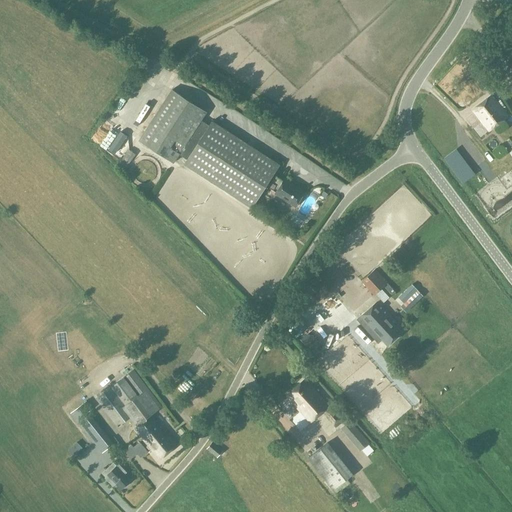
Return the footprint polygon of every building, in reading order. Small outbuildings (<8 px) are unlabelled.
[(490,83),(486,78),(481,82),(485,87),(490,83)] [(252,208),(280,165),(212,121),(209,126),(201,120),(207,112),(172,89),(139,141),(174,163),(179,154),(187,159),(184,164),(252,208)] [(316,164),(205,91),(201,97),(207,100),(203,106),(309,176),(316,164)] [(114,108),(121,112),(131,96),(125,92),(114,108)] [(489,131),(508,116),(492,95),(473,110),(489,131)] [(120,124),(126,128),(139,106),(133,102),(120,124)] [(481,125),(474,128),(478,137),(484,134),(481,125)] [(102,127),(90,138),(98,146),(109,135),(102,127)] [(121,153),(125,149),(116,139),(111,143),(121,153)] [(118,164),(125,169),(136,154),(129,149),(118,164)] [(455,151),(446,158),(450,163),(459,155),(455,151)] [(463,161),(454,168),(457,173),(467,166),(463,161)] [(471,171),(461,178),(465,183),(474,176),(471,171)] [(493,180),(504,197),(511,191),(511,178),(507,171),(493,180)] [(305,192),(293,184),(285,179),(284,180),(276,175),(268,187),(276,192),(275,194),(295,207),(305,192)] [(314,197),(319,194),(315,187),(310,190),(314,197)] [(362,281),(375,295),(388,283),(376,269),(362,281)] [(410,311),(425,297),(416,289),(402,303),(410,311)] [(359,319),(375,337),(378,334),(388,345),(402,333),(396,327),(398,325),(377,302),(359,319)] [(162,407),(133,371),(97,401),(119,428),(133,416),(135,419),(147,410),(151,416),(152,415),(162,407)] [(189,387),(193,384),(183,374),(180,378),(189,387)] [(333,403),(328,406),(305,380),(287,396),(311,423),(317,418),(323,413),(335,429),(347,419),(333,403)] [(70,413),(102,453),(113,444),(88,412),(92,409),(86,401),(70,413)] [(177,446),(153,416),(152,415),(151,416),(135,429),(148,445),(146,446),(149,450),(151,448),(160,460),(177,446)] [(370,443),(350,420),(341,428),(360,451),(370,443)] [(213,442),(207,449),(217,458),(223,451),(213,442)] [(353,475),(328,442),(308,458),(333,491),(353,475)] [(74,456),(82,448),(77,443),(69,451),(74,456)] [(125,474),(127,472),(119,464),(117,466),(114,462),(103,473),(103,472),(102,473),(114,485),(116,483),(121,489),(125,486),(125,487),(129,484),(128,483),(131,480),(125,474)] [(351,486),(340,493),(344,499),(355,491),(351,486)]
